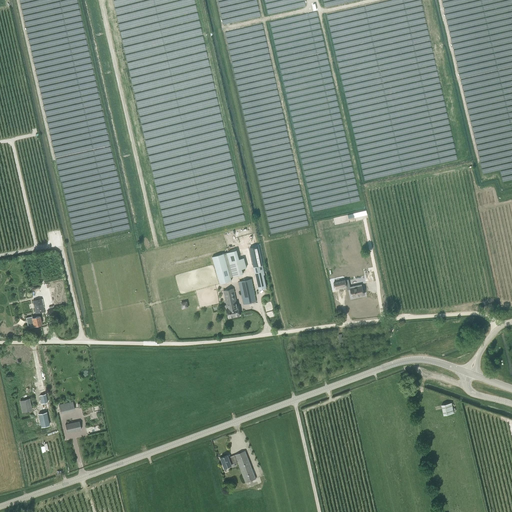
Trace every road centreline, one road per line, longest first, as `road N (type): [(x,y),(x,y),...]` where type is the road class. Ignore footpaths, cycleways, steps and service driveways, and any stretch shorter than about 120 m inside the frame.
road 1 (unclassified): [(0,342),(193,343),(473,313),(497,327)]
road 2 (tertiary): [(468,373),(433,360),(395,362),(0,506)]
